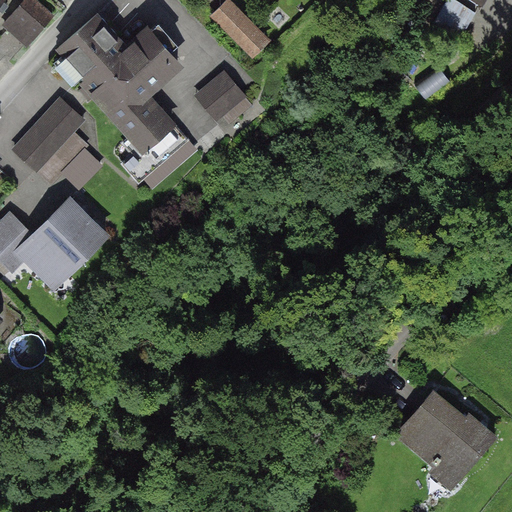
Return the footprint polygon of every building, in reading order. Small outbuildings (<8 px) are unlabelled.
[(37,0),(25,0),(4,25),(28,45),(55,14),(37,0)] [(476,12),(455,0),(446,0),(432,25),(459,41),(476,12)] [(231,3),(210,22),(244,59),(265,39),(231,3)] [(123,42),(101,16),(50,59),(109,128),(178,70),(141,27),(123,42)] [(251,105),(228,74),(194,99),(217,130),(251,105)] [(147,96),(109,128),(151,178),(189,145),(147,96)] [(92,133),(61,104),(12,155),(42,184),(92,133)] [(55,296),(107,246),(65,202),(13,252),(55,296)] [(493,442),(427,394),(391,441),(457,490),(493,442)]
